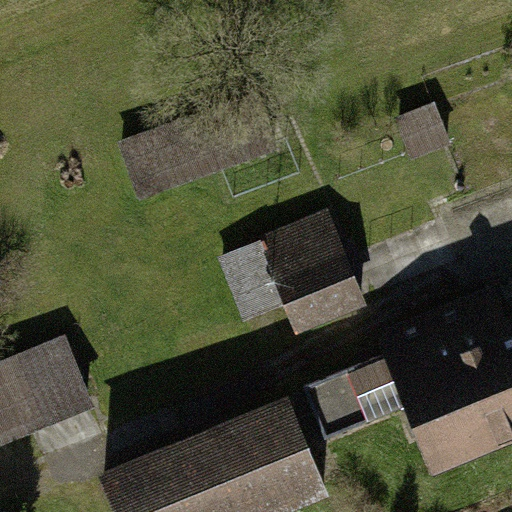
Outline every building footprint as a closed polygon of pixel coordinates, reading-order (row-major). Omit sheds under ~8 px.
[(260,99),(128,144),(145,194),(277,149),(260,99)] [(439,105),(397,121),(412,161),(454,146),(439,105)] [(331,215),(257,243),(291,332),(365,304),(331,215)] [(494,289),(370,336),(419,465),(511,430),(511,313),(504,316),(494,289)] [(63,339),(0,363),(0,441),(89,407),(63,339)] [(284,389),(87,473),(103,511),(281,511),(328,492),(284,389)]
